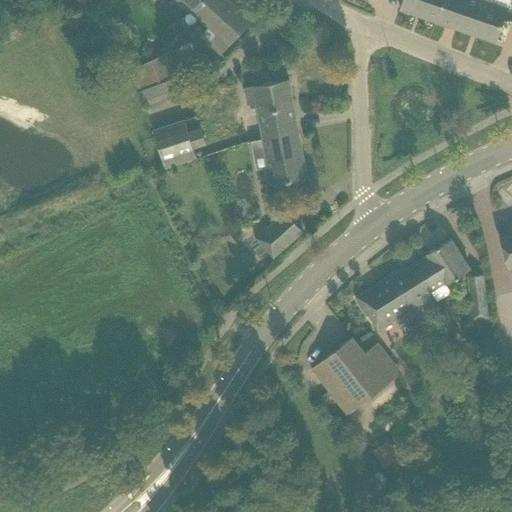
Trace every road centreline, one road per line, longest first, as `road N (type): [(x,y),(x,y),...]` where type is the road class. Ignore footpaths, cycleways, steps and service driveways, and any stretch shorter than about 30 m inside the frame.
road 1 (tertiary): [(188,444),(253,344),(310,279),(376,223)]
road 2 (unclassified): [(376,223),(362,197),(359,63),(369,31)]
road 3 (tertiary): [(376,223),(456,171),(511,149)]
road 4 (unclassified): [(511,83),(369,31)]
